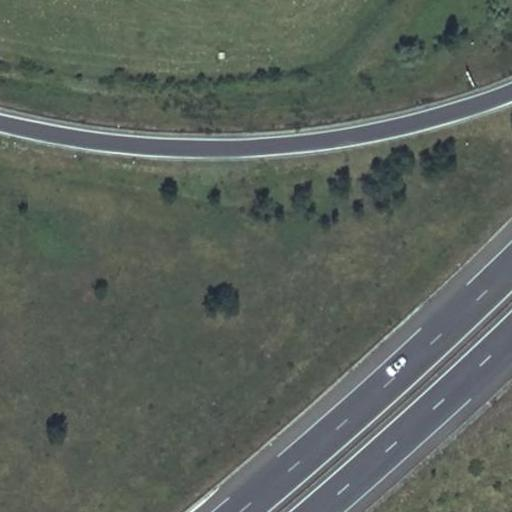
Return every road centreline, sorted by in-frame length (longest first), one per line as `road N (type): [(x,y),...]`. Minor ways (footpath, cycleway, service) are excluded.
road 1 (trunk): [(511,90),(358,135),(282,145),(126,143),(0,122)]
road 2 (trunk): [(511,264),(238,511)]
road 3 (trunk): [(318,511),(511,337)]
